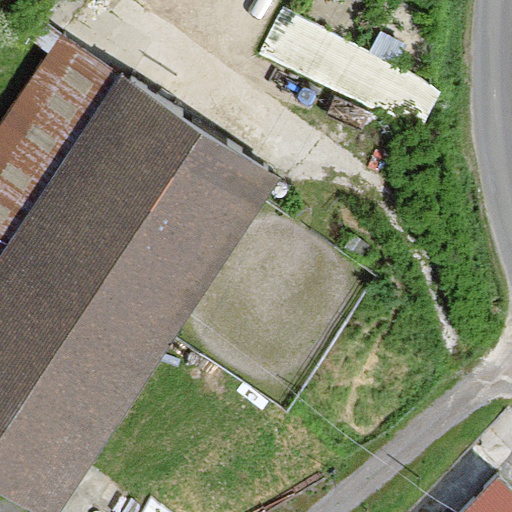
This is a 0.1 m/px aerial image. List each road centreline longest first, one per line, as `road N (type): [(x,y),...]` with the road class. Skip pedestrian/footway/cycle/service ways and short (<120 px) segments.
road 1 (track): [(329,511),(511,361)]
road 2 (tertiary): [(505,0),(511,153)]
